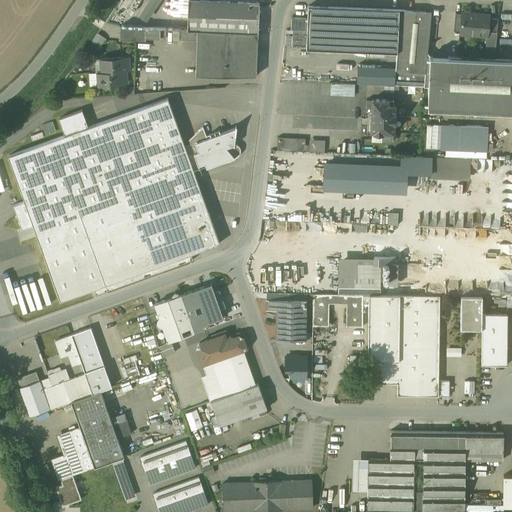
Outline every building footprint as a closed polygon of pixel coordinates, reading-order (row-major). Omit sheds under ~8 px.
[(259,3),(190,0),(188,0),(187,30),(197,30),(258,33),(259,3)] [(399,10),(308,6),(307,19),(307,30),(306,48),(306,49),(397,53),(399,10)] [(431,13),(401,10),(397,53),(395,70),(425,73),(427,53),(431,13)] [(489,15),(461,13),(461,14),(459,31),(459,34),(486,37),(486,36),(487,36),(489,17),(489,15)] [(498,18),(489,17),(487,36),(486,36),(486,37),(485,49),(495,50),(498,18)] [(307,19),(291,18),(290,30),(292,30),(307,30),(307,19)] [(137,28),(121,27),(120,41),(136,41),(137,28)] [(258,33),(197,30),(195,75),(226,76),(256,76),(258,33)] [(307,30),(292,30),(292,47),(306,48),(307,30)] [(101,46),(107,38),(98,32),(93,40),(101,46)] [(511,59),(430,56),(427,53),(425,73),(395,70),(394,85),(428,86),(427,105),(511,108),(511,59)] [(126,57),(99,58),(100,72),(96,72),(97,86),(124,84),(123,71),(127,71),(126,57)] [(355,96),(356,83),(331,83),(331,95),(355,96)] [(167,99),(88,127),(82,110),(58,119),(64,136),(8,156),(24,201),(13,205),(21,229),(33,225),(78,209),(107,291),(193,260),(191,254),(196,252),(219,243),(193,169),(185,147),(167,99)] [(387,100),(372,99),(372,100),(366,100),(366,108),(372,109),(371,131),(373,131),(373,140),(392,141),(393,123),(394,123),(394,114),(393,114),(394,105),(387,104),(387,100)] [(102,114),(87,118),(90,125),(104,121),(102,114)] [(36,145),(59,137),(53,121),(42,125),(46,137),(34,141),(36,145)] [(460,144),(450,144),(450,124),(427,123),(427,148),(460,148),(460,144)] [(235,128),(220,133),(220,131),(206,136),(203,127),(188,140),(190,145),(185,147),(193,169),(205,165),(206,167),(221,162),(223,162),(227,162),(230,161),(232,160),(234,159),(236,157),(238,156),(239,154),(240,151),(240,148),(238,146),(236,145),(234,144),(236,125),(235,125),(235,128)] [(305,139),(277,137),(277,150),(308,151),(309,145),(305,145),(305,139)] [(431,157),(401,155),(401,168),(404,169),(404,172),(431,173),(431,157)] [(468,158),(431,157),(431,173),(431,178),(467,180),(468,158)] [(401,168),(326,165),(325,186),(404,190),(404,172),(404,169),(401,168)] [(353,212),(353,208),(314,208),(314,219),(331,219),(331,215),(338,215),(338,216),(350,216),(350,213),(353,212)] [(78,209),(33,225),(60,301),(94,289),(96,295),(107,291),(78,209)] [(284,276),(305,275),(304,258),(296,258),(296,263),(285,263),(285,259),(259,259),(259,279),(277,279),(277,266),(284,266),(284,276)] [(380,264),(338,264),(338,294),(362,294),(380,295),(380,264)] [(416,281),(384,281),(384,295),(416,295),(416,281)] [(181,294),(155,304),(168,341),(171,340),(194,332),(181,294)] [(338,294),(313,294),(312,326),(328,326),(329,303),(346,304),(346,326),(362,326),(362,294),(338,294)] [(439,296),(368,295),(367,383),(397,383),(397,395),(438,396),(439,296)] [(270,300),(266,300),(266,310),(276,310),(276,340),(305,340),(306,300),(270,300)] [(507,314),(482,314),(481,365),(506,365),(507,314)] [(104,365),(91,327),(71,334),(71,335),(81,363),(84,372),(104,365)] [(226,339),(224,333),(199,342),(196,348),(202,364),(216,359),(228,393),(254,384),(241,350),(244,349),(245,345),(243,337),(238,335),(233,337),(229,336),(228,339),(226,339)] [(81,363),(71,335),(55,341),(60,357),(68,354),(72,366),(81,363)] [(168,341),(158,345),(162,356),(175,352),(171,340),(168,341)] [(462,355),(462,347),(447,347),(448,356),(462,355)] [(127,368),(129,376),(141,373),(135,354),(125,358),(128,368),(127,368)] [(306,356),(286,356),(285,369),(291,369),(291,377),(305,377),(306,356)] [(48,375),(52,386),(64,381),(61,370),(48,375)] [(36,371),(17,378),(30,415),(59,405),(52,386),(43,389),(39,380),(36,371)] [(85,374),(64,381),(71,401),(92,393),(85,374)] [(64,381),(52,386),(59,405),(71,401),(64,381)] [(228,393),(211,400),(211,399),(210,400),(219,424),(266,407),(258,383),(257,383),(254,384),(228,393)] [(71,401),(94,467),(124,456),(100,390),(92,393),(71,401)] [(192,430),(204,425),(198,408),(186,412),(192,430)] [(80,428),(68,432),(69,432),(59,436),(65,455),(53,459),(60,479),(72,475),(94,467),(80,428)] [(503,432),(390,431),(389,459),(368,458),(367,509),(465,510),(465,509),(490,509),(491,509),(492,508),(492,505),(502,505),(502,507),(511,507),(511,476),(502,476),(502,504),(464,503),(465,460),(502,460),(503,432)] [(186,440),(140,457),(150,484),(195,467),(186,440)] [(72,475),(60,479),(62,485),(56,487),(62,506),(81,499),(72,475)] [(198,477),(153,493),(159,511),(184,511),(208,504),(198,477)] [(254,481),(222,483),(223,511),(255,509),(255,510),(280,509),(280,508),(312,507),(311,479),(279,480),(254,481)]
